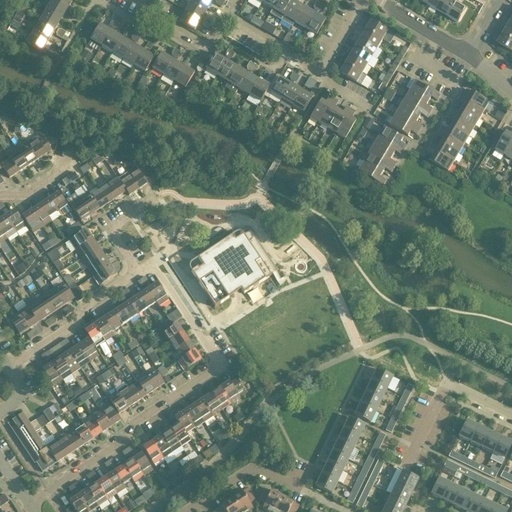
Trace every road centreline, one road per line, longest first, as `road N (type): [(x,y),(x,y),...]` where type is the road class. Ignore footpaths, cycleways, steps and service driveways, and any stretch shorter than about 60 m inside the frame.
road 1 (residential): [(29,503),(216,370),(218,357),(163,276),(147,265),(137,270)]
road 2 (residential): [(137,270),(8,372)]
road 3 (residential): [(511,414),(446,384),(407,465)]
road 4 (residential): [(130,0),(206,47),(240,0)]
